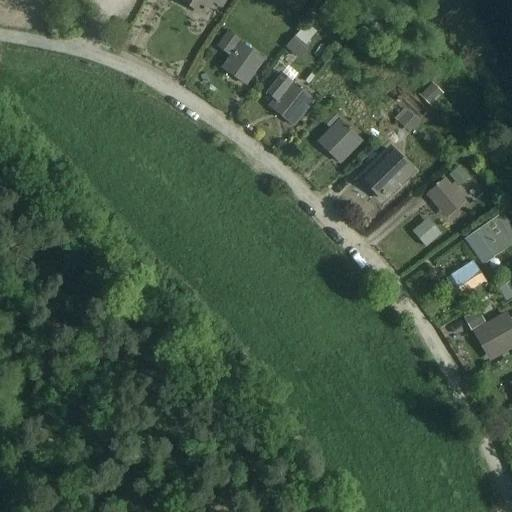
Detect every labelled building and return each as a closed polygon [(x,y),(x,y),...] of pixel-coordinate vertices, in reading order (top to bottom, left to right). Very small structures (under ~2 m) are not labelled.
[(223,0),(184,0),(204,13),(211,0),(214,0),(221,4),(223,0)] [(300,60),(309,42),(293,34),(284,52),(300,60)] [(242,45),(227,65),(248,81),(263,60),(242,45)] [(292,83),(276,102),(298,119),(313,100),(292,83)] [(341,122),(324,141),(343,159),(360,141),(341,122)] [(411,172),(390,151),(363,178),(384,199),(411,172)] [(463,196),(476,184),(469,176),(456,188),(463,196)] [(448,180),(431,193),(444,211),(462,198),(448,180)] [(411,230),(426,247),(441,234),(427,217),(411,230)] [(485,227),(467,240),(480,258),(498,246),(485,227)] [(473,263),(452,277),(467,300),(488,286),(473,263)] [(511,322),(509,317),(487,329),(499,352),(511,345),(511,322)]
